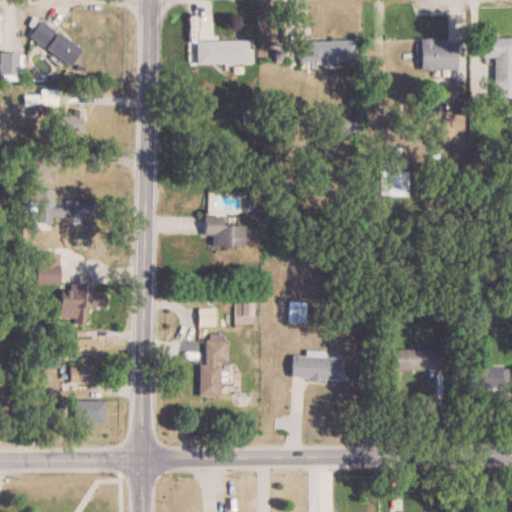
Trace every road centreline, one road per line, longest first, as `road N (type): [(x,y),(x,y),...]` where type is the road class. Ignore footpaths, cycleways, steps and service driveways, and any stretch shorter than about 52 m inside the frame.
road 1 (residential): [(0,459),(511,455)]
road 2 (residential): [(146,0),(146,511)]
